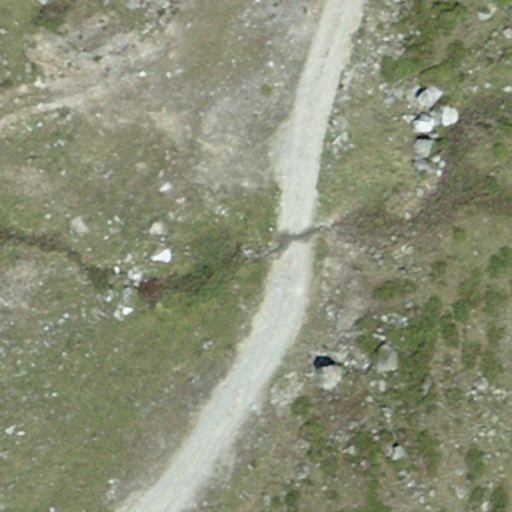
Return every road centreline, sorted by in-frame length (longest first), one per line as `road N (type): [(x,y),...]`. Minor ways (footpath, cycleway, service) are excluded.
road 1 (track): [(153,511),(240,394),(285,303),(318,77),(345,0)]
road 2 (track): [(336,20),(93,75),(0,106)]
